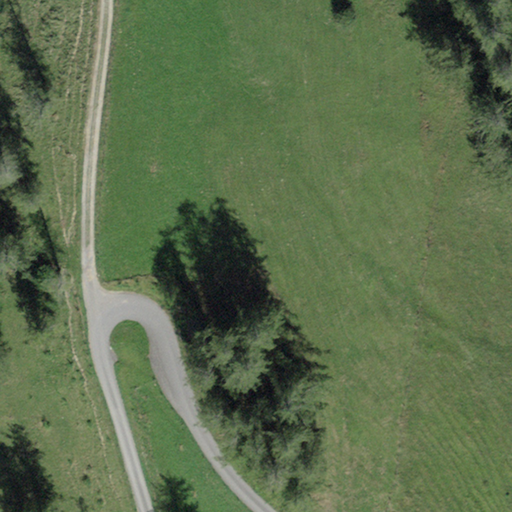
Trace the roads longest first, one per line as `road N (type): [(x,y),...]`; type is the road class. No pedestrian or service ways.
road 1 (unclassified): [(104,0),(85,193),(94,314)]
road 2 (unclassified): [(94,314),(123,307),(154,318),(186,408),(266,511)]
road 3 (unclassified): [(94,314),(145,511)]
